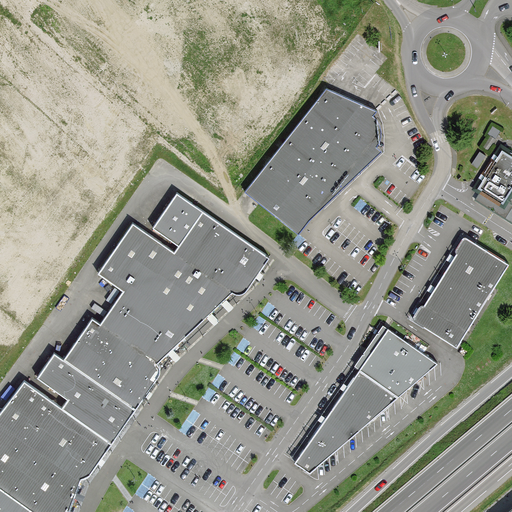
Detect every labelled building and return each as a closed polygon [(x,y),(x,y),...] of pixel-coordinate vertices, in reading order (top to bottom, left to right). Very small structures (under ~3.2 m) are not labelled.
[(327,88),(245,191),(299,234),(371,142),(369,121),(373,116),(378,111),(327,88)] [(369,121),(371,142),(309,221),(382,151),(377,147),(380,143),(381,140),(382,137),(382,134),(382,130),(381,127),(380,125),(379,123),(378,121),(377,119),(376,117),(373,116),(369,121)] [(497,138),(502,130),(494,124),(489,133),(492,135),(492,134),(497,138)] [(497,138),(492,134),(492,135),(486,145),(490,148),(497,138)] [(496,212),(511,222),(511,153),(503,148),(481,183),(478,189),(481,191),(476,199),(489,208),(494,207),(496,212)] [(472,163),(478,167),(487,154),(481,150),(472,163)] [(179,245),(203,210),(178,193),(154,227),(179,245)] [(69,399),(63,408),(112,444),(159,376),(160,374),(161,371),(161,368),(160,365),(158,362),(195,327),(233,292),(236,293),(240,293),(243,293),(246,291),(270,257),(203,210),(179,245),(175,251),(133,222),(98,273),(123,290),(101,323),(93,317),(65,360),(55,354),(38,378),(69,399)] [(457,347),(509,264),(467,237),(466,236),(464,237),(463,238),(456,248),(455,250),(456,252),(457,253),(425,304),(423,304),(421,304),(420,306),(415,313),(414,316),(413,317),(413,319),(415,320),(457,347)] [(377,328),(381,330),(385,323),(381,321),(377,328)] [(388,328),(360,369),(399,396),(438,363),(388,328)] [(295,462),(310,472),(399,396),(360,369),(295,462)] [(25,382),(0,414),(0,486),(35,511),(70,511),(83,478),(86,477),(89,476),(91,474),(99,463),(102,458),(112,444),(63,408),(25,382)] [(35,511),(0,486),(0,511),(35,511)]
